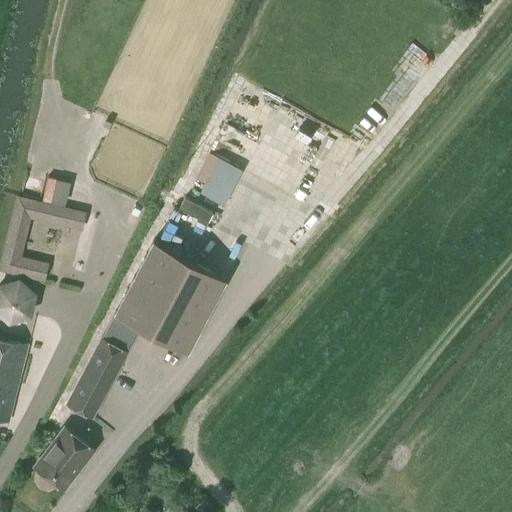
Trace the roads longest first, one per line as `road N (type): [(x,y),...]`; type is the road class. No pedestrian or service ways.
road 1 (track): [(511,49),(183,434),(229,511)]
road 2 (track): [(0,477),(34,420),(112,234),(47,84),(68,0)]
